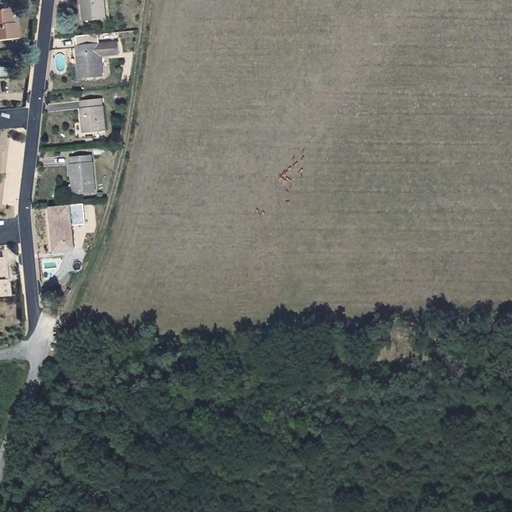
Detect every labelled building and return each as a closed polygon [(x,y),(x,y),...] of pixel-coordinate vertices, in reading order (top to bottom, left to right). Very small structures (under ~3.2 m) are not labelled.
[(82,0),(84,13),(104,12),(102,0),(82,0)] [(15,16),(9,16),(8,2),(0,2),(0,31),(15,30),(15,16)] [(110,46),(119,46),(118,35),(77,39),(80,71),(101,69),(99,43),(109,42),(110,46)] [(83,125),(104,123),(101,91),(80,93),(83,125)] [(75,189),(95,186),(91,148),(71,151),(75,189)] [(54,245),(71,244),(69,212),(52,213),(54,245)]
